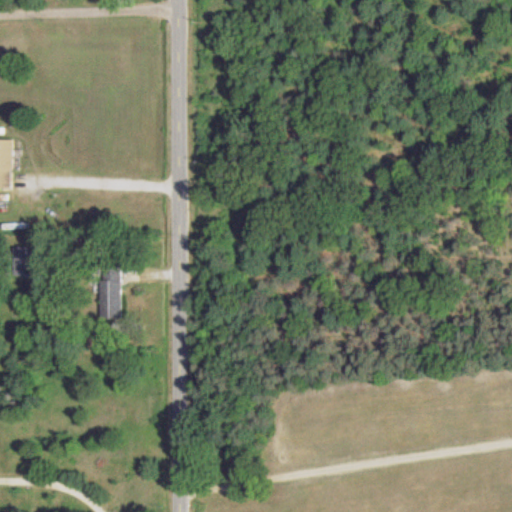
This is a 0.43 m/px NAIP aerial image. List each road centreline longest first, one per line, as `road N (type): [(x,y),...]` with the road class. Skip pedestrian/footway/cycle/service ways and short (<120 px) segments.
road 1 (residential): [(173,511),(174,0)]
road 2 (residential): [(173,490),(511,441)]
